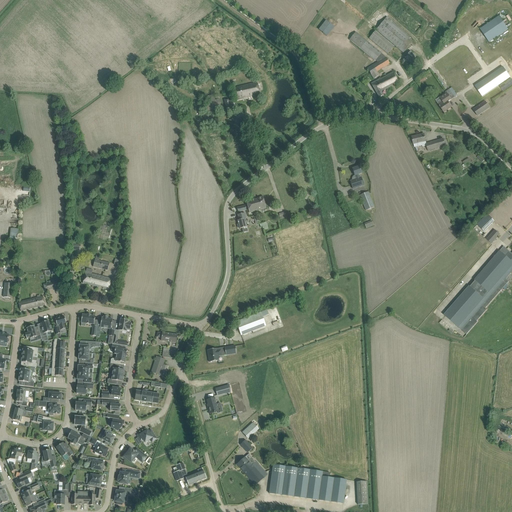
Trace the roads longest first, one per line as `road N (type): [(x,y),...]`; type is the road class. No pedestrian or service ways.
road 1 (unclassified): [(511,168),(478,135),(457,128),(369,115),(320,126),(231,196),(225,281),(199,325)]
road 2 (residential): [(1,436),(43,442),(64,429),(74,307)]
road 3 (residential): [(222,511),(179,373)]
